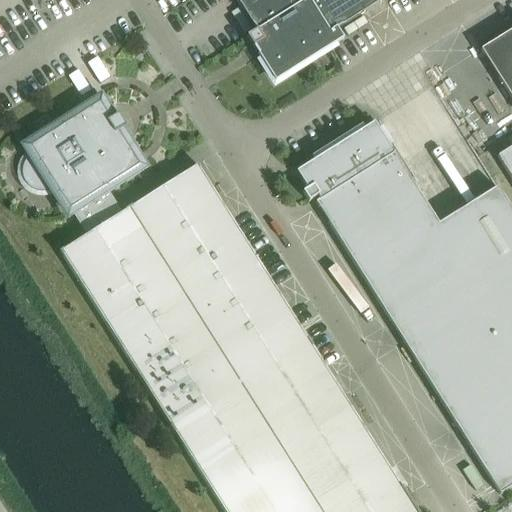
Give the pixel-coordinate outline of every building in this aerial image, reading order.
[(246,39),(274,84),(343,41),(336,31),(373,8),(385,0),(234,0),(255,33),(246,39)] [(511,31),(480,52),(511,102),(511,31)] [(435,89),(413,95),(418,113),(440,107),(435,89)] [(142,169),(129,147),(119,132),(125,129),(117,117),(111,120),(99,101),(25,148),(30,156),(26,160),(23,164),(22,169),(21,174),(22,179),(24,184),(27,188),(32,191),(37,193),(42,194),(47,193),(52,191),(67,216),(72,213),(86,236),(58,253),(221,511),(416,511),(197,166),(120,214),(106,191),(142,169)] [(374,125),(296,174),(307,191),(302,194),(308,204),(316,199),(319,202),(315,204),(499,496),(511,488),(511,212),(497,189),(438,226),(374,125)] [(484,138),(475,142),(481,156),(491,152),(484,138)] [(511,147),(496,158),(511,183),(511,147)] [(439,511),(432,491),(418,497),(424,511),(439,511)]
